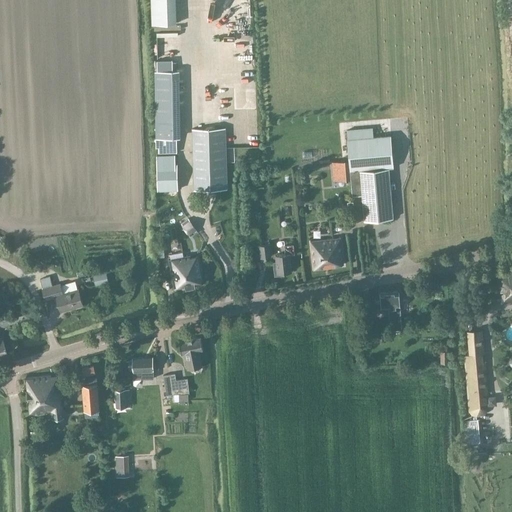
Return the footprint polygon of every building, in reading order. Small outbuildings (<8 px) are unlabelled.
[(150,0),(151,24),(176,23),(175,0),(150,0)] [(180,138),(180,70),(177,71),(177,62),(173,62),(172,60),(157,60),(157,71),(155,71),(156,138),(158,138),(159,153),(177,152),(175,138),(180,138)] [(226,127),(207,128),(192,129),(194,189),(228,188),(226,127)] [(373,136),(347,139),(352,196),(362,195),(364,221),(393,218),(388,168),(395,167),(392,135),(373,136)] [(176,154),(157,155),(157,190),(176,189),(176,154)] [(341,237),(320,240),(311,241),(314,269),(338,267),(338,265),(344,264),(341,237)] [(261,258),(272,257),(270,243),(259,245),(261,258)] [(294,253),(293,244),(284,245),(285,254),(276,255),(277,262),(274,262),(275,275),(286,274),(286,271),(292,270),(290,254),(294,253)] [(184,257),(189,286),(203,283),(198,256),(191,257),(190,255),(184,257)] [(175,289),(189,286),(184,257),(177,258),(170,259),(169,259),(175,289)] [(106,272),(93,275),(96,285),(109,282),(106,272)] [(511,272),(494,275),(499,304),(504,304),(503,300),(511,298),(511,272)] [(50,276),(41,278),(43,286),(53,283),(50,276)] [(83,304),(78,288),(64,292),(61,283),(43,288),(46,300),(57,297),(61,311),(83,304)] [(382,313),(382,308),(391,308),(391,327),(401,326),(400,307),(399,291),(380,293),(381,308),(377,308),(378,313),(382,313)] [(367,310),(359,311),(361,323),(369,322),(367,310)] [(468,331),(469,354),(464,355),(469,410),(472,414),(476,416),(480,416),(483,415),(486,413),(488,408),(487,396),(489,395),(486,361),(484,362),(484,354),(486,353),(483,330),(468,331)] [(182,354),(183,354),(184,360),(185,359),(187,369),(193,368),(202,366),(199,350),(203,349),(200,337),(179,342),(182,354)] [(449,351),(440,351),(441,363),(449,363),(449,351)] [(142,379),(141,370),(154,370),(153,357),(133,358),(133,364),(131,364),(132,369),(133,369),(133,379),(142,379)] [(84,376),(95,373),(93,365),(82,368),(84,376)] [(175,373),(169,374),(172,393),(172,394),(175,394),(176,396),(190,394),(188,379),(176,380),(175,373)] [(164,394),(172,393),(169,374),(163,375),(165,386),(163,386),(164,394)] [(26,378),(30,413),(51,411),(52,419),(64,418),(59,375),(51,376),(51,375),(26,378)] [(100,410),(97,377),(82,378),(82,385),(84,411),(100,410)] [(126,396),(125,379),(112,380),(113,397),(126,396)] [(39,430),(31,431),(32,445),(41,444),(39,430)] [(120,430),(112,431),(113,451),(121,450),(120,430)]
